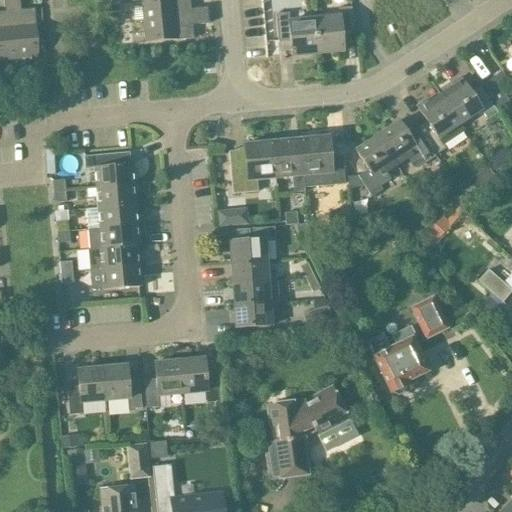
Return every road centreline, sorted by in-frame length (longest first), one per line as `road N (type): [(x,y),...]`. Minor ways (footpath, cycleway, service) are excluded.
road 1 (residential): [(41,343),(184,331),(189,293),(170,110)]
road 2 (residential): [(236,104),(359,91),(506,0)]
road 3 (residential): [(30,128),(170,110)]
